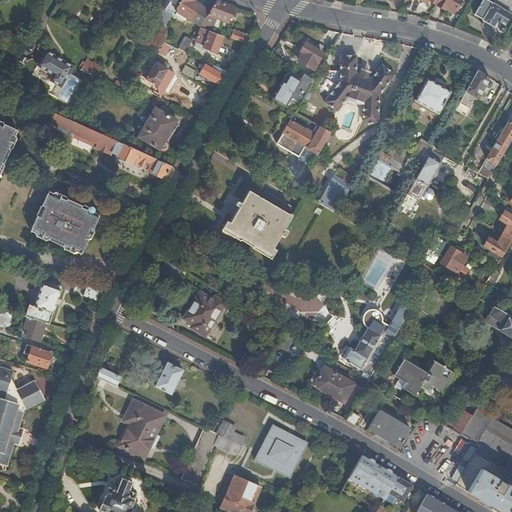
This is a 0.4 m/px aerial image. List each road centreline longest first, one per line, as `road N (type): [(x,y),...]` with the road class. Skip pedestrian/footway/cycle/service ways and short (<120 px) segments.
road 1 (residential): [(110,309),(478,511)]
road 2 (residential): [(110,309),(283,5)]
road 3 (residential): [(283,5),(433,37),(511,77)]
road 4 (residential): [(35,511),(68,404),(110,309)]
